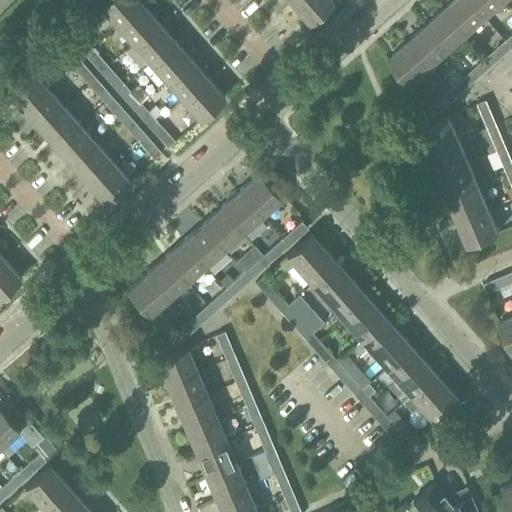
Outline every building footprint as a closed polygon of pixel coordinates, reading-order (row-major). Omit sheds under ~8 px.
[(116,25),(142,1),(140,0),(104,0),(99,6),(116,25)] [(294,0),(291,3),(308,22),(332,0),(294,0)] [(468,32),(486,16),(472,0),(452,0),(445,7),(468,32)] [(472,0),(486,16),(504,0),(472,0)] [(132,43),(158,20),(142,1),(116,25),(132,43)] [(449,49),(468,32),(445,7),(426,23),(449,49)] [(91,10),(79,17),(93,39),(105,32),(91,10)] [(149,62),(175,39),(158,20),(132,43),(149,62)] [(430,65),(449,49),(426,23),(408,40),(430,65)] [(82,34),(74,40),(85,53),(93,46),(82,34)] [(62,38),(55,45),(66,57),(74,51),(62,38)] [(165,81),(192,57),(175,39),(149,62),(165,81)] [(494,50),(501,58),(511,47),(511,45),(507,39),(494,50)] [(411,82),(430,65),(408,40),(389,57),(411,82)] [(98,52),(91,59),(102,71),(109,65),(98,52)] [(476,67),(483,74),(495,63),(488,56),(476,67)] [(79,57),(72,64),(83,76),(90,70),(79,57)] [(182,99),(208,76),(192,57),(165,81),(182,99)] [(21,108),(48,85),(31,66),(4,89),(21,108)] [(115,71),(107,78),(118,90),(126,83),(115,71)] [(457,83),(464,90),(476,80),(470,72),(457,83)] [(96,76),(88,82),(99,95),(106,88),(96,76)] [(208,76),(182,99),(199,118),(225,95),(208,76)] [(38,127),(64,104),(48,85),(21,108),(38,127)] [(66,96),(76,107),(89,96),(80,85),(66,96)] [(439,99),(445,107),(458,96),(451,89),(439,99)] [(124,96),(135,108),(142,102),(131,90),(124,96)] [(112,95),(105,101),(116,113),(123,107),(112,95)] [(490,101),(504,116),(510,111),(496,95),(490,101)] [(487,99),(478,102),(478,103),(485,118),(494,115),(487,99)] [(55,146),(81,122),(64,104),(38,127),(55,146)] [(148,108),(140,115),(151,127),(159,120),(148,108)] [(128,113),(121,120),(132,132),(139,126),(128,113)] [(428,151),(460,137),(450,114),(418,127),(428,151)] [(71,164),(97,141),(81,122),(55,146),(71,164)] [(497,122),(488,126),(495,141),(504,137),(497,122)] [(164,127),(157,133),(168,146),(169,146),(176,140),(176,139),(164,127)] [(145,132),(138,138),(149,151),(156,145),(145,132)] [(438,174),(469,161),(460,137),(428,151),(438,174)] [(88,183),(114,160),(97,141),(71,164),(88,183)] [(511,156),(507,145),(498,149),(504,164),(511,160),(511,156)] [(114,160),(88,183),(105,202),(131,179),(114,160)] [(447,197),(479,184),(469,161),(438,174),(447,197)] [(240,190),(263,215),(282,199),(259,173),(240,190)] [(457,220),(488,207),(479,184),(447,197),(457,220)] [(244,232),(263,215),(240,190),(221,206),(244,232)] [(225,248),(244,232),(221,206),(203,223),(225,248)] [(488,207),(457,220),(466,243),(498,230),(488,207)] [(302,221),(290,231),(297,238),(309,227),(302,220),(302,221)] [(207,265),(225,248),(203,223),(184,239),(207,265)] [(312,233),(286,256),(311,284),(337,261),(312,233)] [(282,238),(270,248),(277,256),(283,251),(289,245),(282,238)] [(188,281),(207,265),(184,239),(166,256),(188,281)] [(264,254),(252,264),(259,272),(271,262),(264,254)] [(5,256),(0,259),(0,294),(22,275),(5,256)] [(170,298),(188,281),(166,256),(147,272),(170,298)] [(335,312),(362,289),(337,261),(311,284),(335,312)] [(245,271),(234,281),(240,288),(252,278),(246,270),(245,271)] [(151,314),(170,298),(147,272),(128,289),(151,315),(151,314)] [(500,276),(484,283),(488,292),(489,292),(504,285),(500,276)] [(270,282),(262,289),(281,311),(289,304),(270,282)] [(227,287),(215,297),(222,305),(234,294),(227,287)] [(360,340),(386,317),(362,289),(335,312),(360,340)] [(209,303),(197,314),(204,321),(215,311),(215,310),(209,303)] [(295,310),(287,317),(306,339),(314,332),(313,331),(295,310)] [(511,348),(511,314),(500,319),(511,348)] [(360,340),(352,347),(360,356),(368,349),(384,368),(411,344),(386,317),(360,340)] [(177,331),(184,338),(197,327),(190,319),(177,331)] [(226,331),(216,335),(223,350),(232,346),(226,331)] [(319,338),(311,345),(330,367),(338,360),(319,338)] [(409,396),(435,372),(411,344),(384,368),(409,396)] [(167,382),(199,369),(189,346),(157,359),(167,382)] [(235,354),(226,358),(232,373),(242,369),(235,354)] [(344,366),(336,373),(355,394),(363,387),(344,366)] [(177,405),(208,392),(199,369),(167,382),(177,405)] [(315,369),(298,384),(326,415),(342,399),(315,369)] [(435,372),(409,396),(434,424),(460,400),(435,372)] [(245,377),(236,381),(242,396),(251,392),(245,377)] [(187,428),(218,415),(208,392),(177,405),(187,428)] [(369,394),(361,401),(380,422),(387,415),(369,394)] [(255,400),(245,404),(252,418),(261,414),(255,400)] [(296,429),(313,415),(301,401),(284,415),(296,429)] [(0,445),(19,429),(32,445),(43,435),(18,407),(7,416),(0,407),(0,445)] [(196,451),(228,438),(218,415),(187,428),(196,451)] [(393,421),(385,428),(405,451),(412,444),(413,443),(393,421)] [(264,422),(255,426),(261,441),(271,437),(264,422)] [(206,474),(237,461),(228,438),(196,451),(206,474)] [(274,445),(265,449),(265,450),(271,464),(280,460),(274,445)] [(39,452),(27,464),(33,471),(46,459),(39,452)] [(237,461),(206,474),(216,497),(247,484),(237,461)] [(40,505),(67,482),(50,463),(24,486),(40,505)] [(284,468),(274,472),(280,487),(290,483),(284,468)] [(10,478),(8,480),(15,487),(27,476),(20,469),(10,478)] [(46,511),(70,511),(83,501),(67,482),(40,505),(46,511)] [(477,511),(470,494),(451,502),(434,482),(412,499),(419,508),(416,511),(477,511)] [(507,511),(511,511),(511,483),(498,490),(507,511)] [(221,511),(243,511),(257,507),(247,484),(216,497),(221,511)] [(0,487),(0,500),(8,493),(2,486),(0,487)] [(293,491),(284,495),(290,510),(300,506),(293,491)] [(93,511),(83,501),(70,511),(93,511)]
